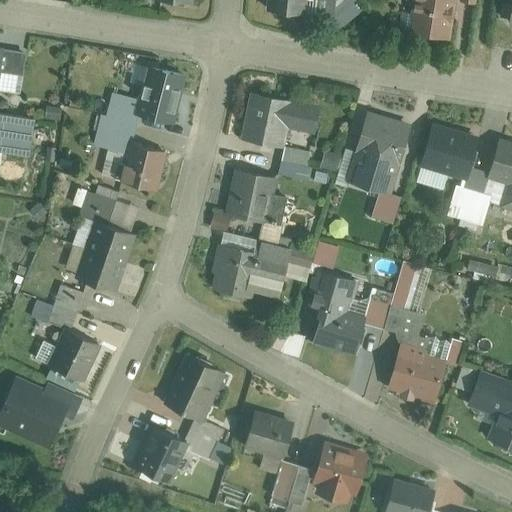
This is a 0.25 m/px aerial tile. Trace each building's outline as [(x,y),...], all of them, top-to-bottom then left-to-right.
[(401,0),(398,21),(441,28),(446,0),(401,0)] [(511,0),(501,0),(499,13),(511,15),(511,0)] [(0,39),(0,64),(14,67),(18,42),(0,39)] [(124,103),(161,111),(172,65),(136,57),(127,92),(105,87),(99,111),(121,116),(124,103)] [(241,83),(232,129),(275,138),(278,125),(305,130),(311,97),(241,83)] [(470,126),(424,114),(412,158),(458,170),(470,126)] [(368,115),(348,181),(390,194),(410,128),(368,115)] [(511,134),(488,129),(479,169),(511,176),(511,134)] [(110,174),(148,183),(158,142),(121,133),(110,174)] [(228,161),(218,205),(256,214),(266,170),(228,161)] [(82,214),(75,237),(116,254),(126,225),(99,215),(107,194),(78,184),(69,210),(82,214)] [(214,230),(206,277),(236,282),(237,276),(273,282),(280,241),(214,230)] [(106,282),(116,254),(75,237),(64,267),(106,282)] [(323,309),(314,340),(355,352),(364,319),(342,313),(352,279),(321,271),(311,306),(323,309)] [(76,369),(92,335),(55,318),(39,352),(76,369)] [(389,335),(376,382),(423,395),(437,348),(389,335)] [(173,345),(156,391),(197,407),(214,361),(173,345)] [(506,374),(472,361),(460,391),(488,402),(477,429),(511,442),(511,388),(502,385),(506,374)] [(4,371),(0,380),(0,419),(39,437),(58,395),(4,371)] [(285,411),(247,399),(229,456),(266,467),(261,483),(277,488),(277,489),(297,495),(302,479),(345,491),(359,444),(314,432),(306,460),(287,455),(273,451),(285,411)] [(215,421),(184,410),(177,432),(147,415),(126,454),(159,472),(178,440),(204,449),(215,421)] [(415,511),(424,478),(384,469),(378,493),(375,507),(397,511),(415,511)] [(488,511),(489,510),(450,502),(448,511),(488,511)]
